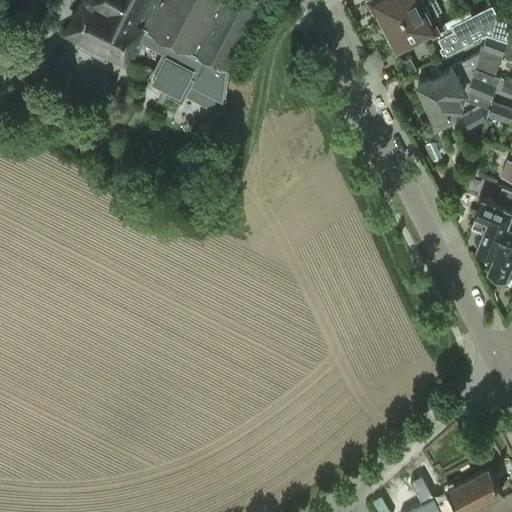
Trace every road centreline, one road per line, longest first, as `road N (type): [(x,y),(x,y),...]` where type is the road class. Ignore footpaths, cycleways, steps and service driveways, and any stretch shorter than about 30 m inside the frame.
road 1 (residential): [(491,361),(307,0)]
road 2 (residential): [(491,361),(320,511)]
